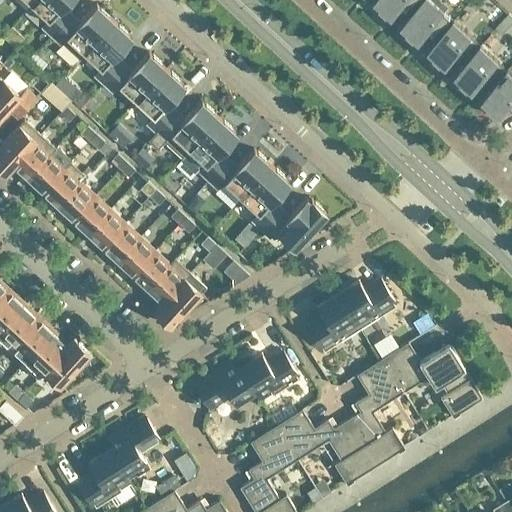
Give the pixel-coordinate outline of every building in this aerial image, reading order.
[(70,14),(61,6),(66,0),(33,0),(30,4),(48,20),(42,27),(51,35),(70,14)] [(415,0),(371,0),(370,1),(388,18),(399,6),(405,11),(415,0)] [(450,17),(444,11),(431,0),(421,0),(397,26),(415,42),(426,30),(432,36),(450,17)] [(475,10),(483,0),(470,0),(468,3),(475,10)] [(79,57),(113,19),(109,16),(112,13),(102,3),(99,6),(95,3),(78,21),(70,14),(51,35),(60,43),(62,42),(79,57)] [(502,34),(511,23),(511,16),(508,13),(495,28),(502,34)] [(123,62),(114,54),(131,36),(127,32),(130,29),(120,20),(117,23),(113,19),(79,57),(79,58),(83,53),(99,68),(94,74),(103,83),(123,62)] [(477,41),(471,36),(453,19),(424,51),(442,67),(453,55),(459,61),(477,41)] [(504,66),(498,61),(480,44),(451,75),(469,92),(480,80),(486,86),(504,66)] [(135,101),(166,68),(161,64),(164,61),(154,52),(151,55),(148,51),(131,70),(123,62),(103,83),(113,92),(118,85),(135,101)] [(22,55),(11,59),(20,82),(31,78),(22,55)] [(166,102),(183,84),(180,81),(182,78),(172,69),(170,71),(166,68),(135,101),(152,116),(146,122),(156,131),(175,110),(166,102)] [(511,72),(507,68),(485,93),(478,100),(496,117),(508,104),(511,107),(511,72)] [(38,96),(27,85),(19,94),(0,76),(0,116),(8,108),(18,117),(38,96)] [(60,89),(51,81),(44,88),(53,96),(60,89)] [(181,157),(218,116),(214,112),(217,109),(207,100),(204,103),(200,100),(184,118),(175,110),(156,131),(147,140),(157,149),(164,141),(181,157)] [(74,114),(66,105),(59,113),(68,121),(74,114)] [(228,159),(219,150),(236,132),(232,129),(235,126),(225,117),(222,120),(218,116),(181,157),(184,154),(200,169),(198,171),(208,180),(228,159)] [(11,166),(10,165),(39,133),(24,119),(0,144),(0,168),(5,173),(11,166)] [(59,119),(46,138),(56,144),(68,125),(59,119)] [(96,133),(87,125),(80,132),(89,141),(96,133)] [(25,179),(49,153),(50,154),(55,148),(39,133),(10,165),(11,166),(25,179)] [(105,141),(96,133),(89,141),(98,149),(105,141)] [(141,148),(133,158),(143,167),(152,158),(141,148)] [(240,198),(271,165),(266,160),(269,157),(259,148),(256,151),(253,148),(236,166),(228,159),(208,180),(218,188),(223,182),(240,198)] [(40,193),(64,167),(50,154),(49,153),(25,179),(40,193)] [(119,168),(126,161),(117,153),(110,160),(119,168)] [(55,207),(79,181),(80,181),(85,176),(69,161),(64,167),(40,193),(55,207)] [(134,169),(126,161),(119,168),(128,176),(134,169)] [(271,199),(288,180),(285,177),(287,174),(277,165),(275,168),(271,165),(240,198),(257,213),(251,219),(261,228),(280,207),(271,199)] [(156,188),(147,180),(140,188),(149,196),(156,188)] [(94,195),(80,181),(79,181),(55,207),(70,221),(94,195)] [(164,196),(156,188),(149,196),(158,204),(164,196)] [(85,235),(109,209),(94,195),(70,221),(85,235)] [(293,246),(314,223),(316,225),(327,218),(323,214),(325,211),(323,209),(326,206),(316,197),(313,200),(311,198),(307,202),(303,198),(289,214),(280,207),(261,228),(270,237),(276,230),(293,246)] [(179,223),(186,216),(177,208),(170,215),(179,223)] [(100,249),(124,222),(109,209),(85,235),(100,249)] [(194,224),(186,216),(179,223),(188,232),(194,224)] [(115,263),(139,236),(124,222),(100,249),(115,263)] [(130,276),(155,250),(139,236),(115,263),(130,276)] [(216,244),(207,236),(200,243),(209,251),(216,244)] [(224,252),(216,244),(209,251),(218,259),(224,252)] [(145,290),(170,264),(169,263),(155,250),(130,276),(145,290)] [(154,311),(185,278),(190,272),(174,257),(169,263),(170,264),(145,290),(160,303),(153,310),(154,311)] [(202,299),(197,295),(205,287),(190,272),(185,278),(154,311),(170,325),(189,304),(191,306),(202,299)] [(359,328),(394,305),(392,302),(395,301),(380,277),(368,285),(369,287),(365,290),(358,280),(337,293),(359,328)] [(0,327),(23,302),(8,288),(0,296),(0,327)] [(359,328),(337,293),(316,307),(322,317),(318,319),(317,317),(305,325),(319,348),(322,347),(324,350),(359,328)] [(0,341),(8,349),(38,316),(23,302),(0,327),(0,341)] [(23,363),(53,330),(38,316),(8,349),(23,363)] [(44,371),(74,338),(73,337),(67,343),(53,330),(23,363),(38,377),(44,371)] [(70,373),(89,352),(86,349),(89,346),(79,337),(76,340),(74,338),(44,371),(59,385),(62,382),(63,384),(74,377),(70,373)] [(452,415),(481,396),(481,395),(447,342),(419,359),(408,341),(382,357),(403,391),(427,376),(434,387),(441,383),(446,391),(440,395),(452,415)] [(297,378),(295,375),(298,373),(282,350),(270,358),(272,360),(267,363),(261,353),(240,366),(260,397),(270,391),(272,394),(297,378)] [(385,430),(372,410),(403,391),(382,357),(356,374),(368,392),(354,401),(360,410),(346,419),(375,464),(404,445),(391,426),(385,430)] [(260,397),(240,366),(236,369),(232,364),(230,361),(219,368),(214,371),(215,373),(210,377),(209,374),(205,377),(194,384),(195,387),(208,407),(229,394),(234,402),(254,390),(259,398),(260,397)] [(17,399),(24,392),(15,384),(8,391),(17,399)] [(26,407),(32,400),(24,392),(17,399),(26,407)] [(182,401),(197,422),(205,416),(191,396),(182,401)] [(22,415),(5,399),(0,404),(0,410),(14,424),(22,415)] [(375,464),(346,419),(333,427),(327,418),(313,427),(301,408),(276,424),(297,458),(328,438),(340,458),(333,462),(346,482),(375,464)] [(139,451),(160,438),(147,417),(146,418),(145,415),(134,422),(130,424),(131,426),(126,430),(125,428),(119,431),(120,431),(109,438),(110,441),(113,446),(109,449),(128,480),(150,467),(139,451)] [(297,511),(285,493),(279,497),(266,477),(297,458),(276,424),(250,441),(262,460),(248,468),(253,477),(239,486),(255,511),(297,511)] [(128,480),(109,449),(88,462),(94,472),(90,475),(88,473),(76,481),(91,504),(93,503),(95,506),(120,490),(118,487),(128,480)] [(161,495),(180,483),(174,474),(156,486),(161,495)] [(511,490),(508,484),(498,491),(504,501),(511,495),(511,490)] [(315,487),(306,493),(312,502),(321,497),(315,487)] [(227,511),(219,499),(205,508),(200,499),(186,508),(174,489),(147,506),(151,511),(227,511)] [(56,511),(43,491),(30,499),(32,501),(27,503),(21,493),(0,506),(0,511),(56,511)] [(510,511),(504,501),(492,509),(494,511),(510,511)]
